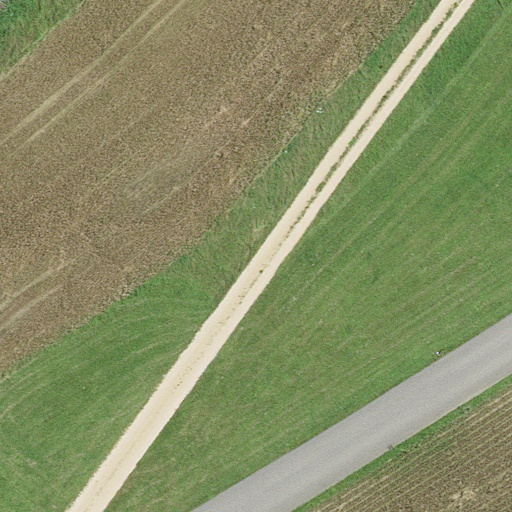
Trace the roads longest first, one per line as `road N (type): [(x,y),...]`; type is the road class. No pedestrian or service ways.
road 1 (track): [(92,511),(466,0)]
road 2 (tertiary): [(511,348),(238,511)]
